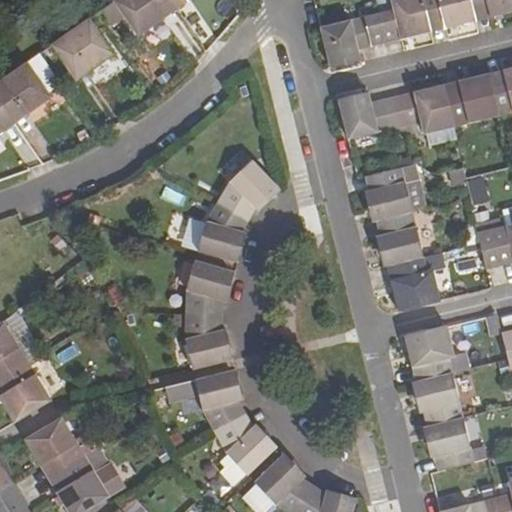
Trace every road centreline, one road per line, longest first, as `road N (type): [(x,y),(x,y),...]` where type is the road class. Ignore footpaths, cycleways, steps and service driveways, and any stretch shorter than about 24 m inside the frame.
road 1 (residential): [(331,178),(285,202),(256,248),(248,338),(261,389),(290,440),(332,470),(405,483)]
road 2 (residential): [(0,205),(129,146),(204,88),(284,0)]
road 3 (residential): [(511,38),(309,84)]
road 4 (residential): [(331,178),(368,331)]
road 5 (residential): [(368,331),(405,483)]
road 6 (residential): [(511,297),(368,331)]
